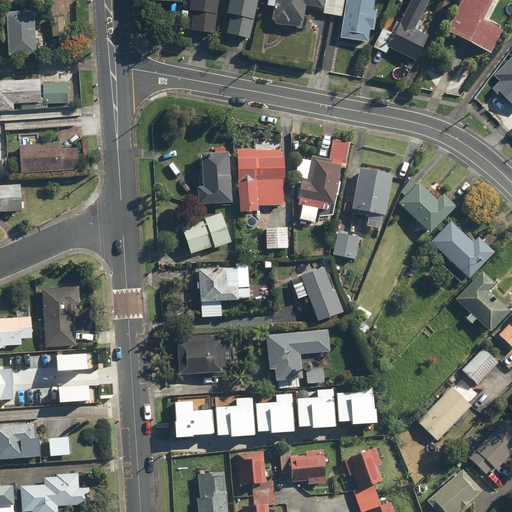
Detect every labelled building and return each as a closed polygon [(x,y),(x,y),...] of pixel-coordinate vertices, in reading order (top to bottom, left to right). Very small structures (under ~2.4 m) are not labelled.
[(169,3),(178,4),(177,0),(150,0),(150,2),(160,3),(159,12),(169,13),(169,3)] [(187,0),(185,12),(191,13),(188,33),(206,36),(209,16),(211,16),(213,0),(187,0)] [(225,0),(224,15),(226,16),(223,36),(245,39),(248,19),(252,20),(254,0),(225,0)] [(269,9),(266,28),(299,33),(302,14),(318,16),(320,0),(263,0),(262,8),(269,9)] [(341,0),(336,40),(363,44),(369,0),(341,0)] [(407,0),(386,48),(401,55),(403,51),(415,57),(421,44),(408,38),(425,0),(407,0)] [(495,33),(480,24),(492,0),(458,0),(442,31),(484,54),(495,33)] [(72,1),(51,2),(52,38),(73,38),(72,1)] [(33,25),(33,10),(9,11),(10,56),(40,55),(39,25),(33,25)] [(485,90),(506,110),(511,103),(511,50),(489,75),(494,80),(485,90)] [(0,111),(24,113),(24,102),(73,104),(74,82),(46,81),(47,76),(39,75),(39,79),(16,78),(16,79),(0,78),(0,111)] [(67,152),(67,142),(21,144),(22,172),(81,170),(80,152),(67,152)] [(235,149),(235,213),(278,213),(278,149),(235,149)] [(197,154),(198,202),(224,202),(223,154),(197,154)] [(311,159),(304,196),(332,202),(339,164),(311,159)] [(356,169),(348,209),(380,215),(388,175),(356,169)] [(438,195),(432,200),(417,185),(415,186),(410,180),(398,192),(402,196),(395,204),(424,235),(451,209),(438,195)] [(0,212),(26,213),(27,185),(0,185),(0,212)] [(210,248),(211,250),(227,244),(216,215),(177,231),(187,257),(210,248)] [(473,216),(463,226),(480,241),(489,231),(473,216)] [(426,242),(444,263),(440,267),(456,284),(460,280),(462,282),(490,257),(473,238),(467,244),(448,223),(426,242)] [(285,229),(264,228),(263,250),(285,251),(285,229)] [(356,237),(334,233),(331,257),(352,260),(356,237)] [(218,304),(220,304),(220,303),(247,303),(247,262),(232,262),(232,268),(196,268),(196,304),(196,318),(218,318),(218,304)] [(299,284),(289,287),(293,301),(304,298),(311,323),(340,314),(326,268),(297,277),(299,284)] [(479,268),(453,296),(485,326),(504,306),(482,284),(489,277),(479,268)] [(81,285),(45,285),(45,346),(77,346),(78,305),(81,305),(81,285)] [(371,314),(357,305),(344,325),(361,336),(367,328),(363,325),(371,314)] [(35,316),(0,316),(0,349),(6,350),(6,345),(23,344),(23,339),(36,338),(35,316)] [(267,372),(268,383),(294,382),(294,356),(327,355),(326,331),(262,332),(263,372),(267,372)] [(209,346),(208,339),(192,339),(192,345),(172,345),(173,376),(226,375),(226,346),(209,346)] [(495,363),(480,348),(459,371),(474,385),(495,363)] [(56,357),(57,371),(92,368),(91,354),(56,357)] [(311,368),(311,360),(301,360),(301,374),(304,374),(304,386),(322,387),(322,369),(311,368)] [(0,369),(0,399),(12,398),(10,369),(0,369)] [(450,381),(416,416),(437,436),(471,401),(450,381)] [(57,388),(58,402),(92,399),(91,385),(57,388)] [(338,426),(380,425),(379,389),(363,389),(363,395),(337,396),(338,426)] [(297,431),(338,431),(338,426),(337,396),(338,392),(320,392),(320,400),(297,400),(297,431)] [(254,437),(297,437),(297,431),(297,400),(297,397),(279,397),(279,406),(254,406),(254,437)] [(213,440),(254,440),(254,437),(254,406),(254,399),(223,399),(223,410),(213,410),(213,413),(213,440)] [(170,444),(213,443),(213,440),(213,413),(192,413),(192,404),(170,404),(170,444)] [(511,421),(504,414),(467,452),(487,472),(511,446),(511,421)] [(37,436),(36,420),(0,422),(0,458),(44,456),(42,436),(37,436)] [(73,434),(50,437),(52,456),(76,453),(73,434)] [(406,438),(395,442),(400,453),(410,449),(406,438)] [(286,474),(286,480),(302,479),(302,486),(320,485),(318,452),(301,453),(301,456),(289,456),(289,449),(276,450),(277,474),(284,474),(286,474)] [(374,468),(376,467),(370,449),(338,461),(345,479),(349,477),(353,489),(348,490),(356,511),(390,511),(387,503),(379,506),(371,487),(380,484),(374,468)] [(258,453),(234,455),(234,489),(248,489),(248,508),(239,508),(238,511),(273,511),(273,508),(264,509),(264,505),(271,505),(269,480),(260,480),(258,453)] [(457,463),(423,498),(437,511),(453,511),(480,485),(457,463)] [(48,484),(22,485),(23,511),(33,511),(32,511),(60,511),(60,505),(91,504),(91,487),(83,487),(83,473),(60,473),(60,474),(48,475),(48,484)] [(223,511),(221,473),(193,475),(195,511),(223,511)] [(0,511),(1,511),(2,505),(17,506),(16,484),(2,484),(2,481),(0,480),(0,511)]
